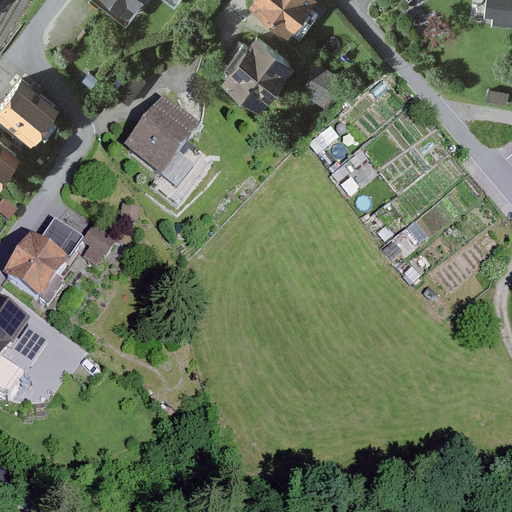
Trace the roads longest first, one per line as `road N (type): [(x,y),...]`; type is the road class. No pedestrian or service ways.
road 1 (residential): [(58,0),(25,43),(78,119),(82,142),(0,260)]
road 2 (residential): [(511,190),(344,0)]
